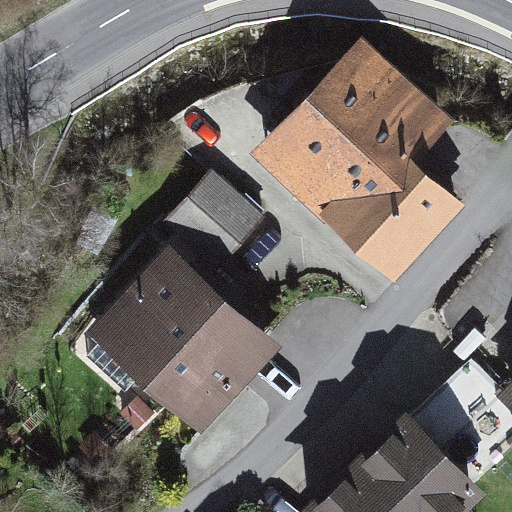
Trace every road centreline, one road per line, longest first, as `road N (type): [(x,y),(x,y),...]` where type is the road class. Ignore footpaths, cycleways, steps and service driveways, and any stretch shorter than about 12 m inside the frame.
road 1 (residential): [(511,184),(433,283),(176,511)]
road 2 (tertiary): [(0,91),(147,0)]
